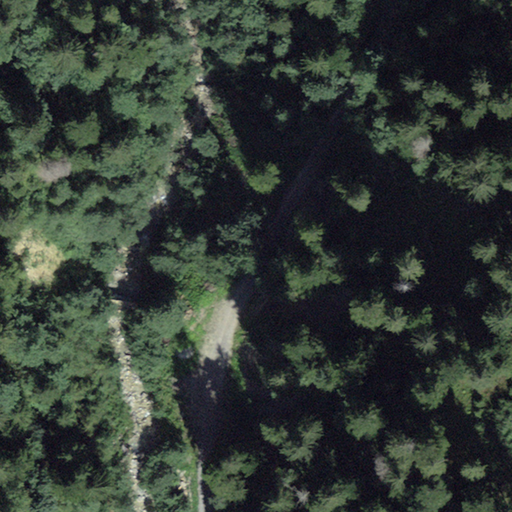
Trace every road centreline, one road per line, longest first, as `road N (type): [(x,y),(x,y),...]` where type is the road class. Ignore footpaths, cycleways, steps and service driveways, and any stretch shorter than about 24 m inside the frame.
road 1 (track): [(218,253),(133,239),(77,202),(48,203),(59,443),(48,511)]
road 2 (track): [(218,253),(287,157),(344,0)]
